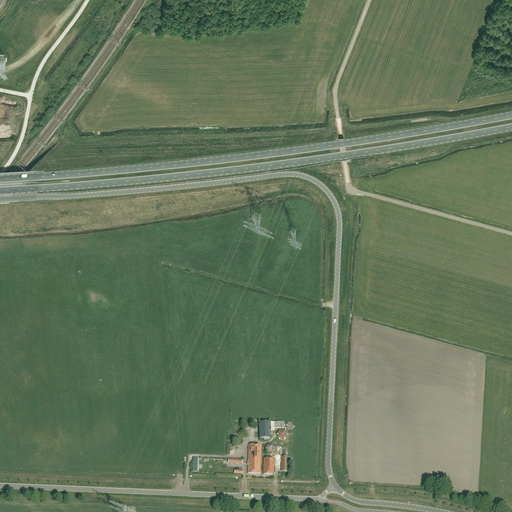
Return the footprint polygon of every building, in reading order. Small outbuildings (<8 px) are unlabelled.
[(270,439),(269,422),(258,423),(259,440),(270,439)] [(274,423),(270,423),(271,431),(274,431),(274,429),(284,428),(283,422),(274,423)] [(286,431),(278,431),(278,440),(286,440),(286,431)] [(260,475),(261,446),(249,445),(248,474),(260,475)] [(274,475),(275,459),(264,459),(263,475),(274,475)]
